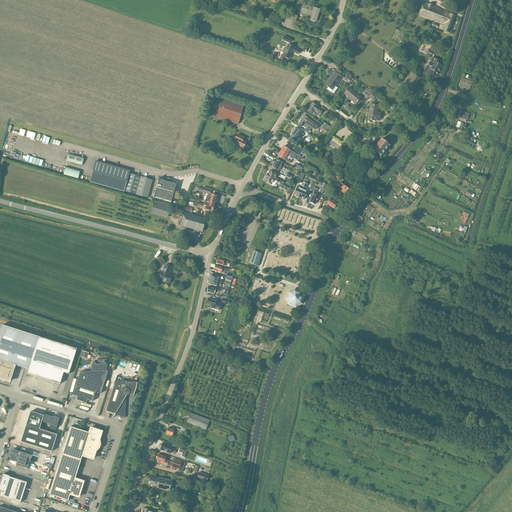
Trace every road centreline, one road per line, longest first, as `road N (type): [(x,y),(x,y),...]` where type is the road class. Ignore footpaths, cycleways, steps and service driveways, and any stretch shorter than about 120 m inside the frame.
road 1 (track): [(276,511),(300,387),(326,377),(337,340),(367,308),(392,232),(406,226),(463,251),(476,240)]
road 2 (secondary): [(243,503),(273,369),(340,226)]
road 3 (unclassified): [(126,511),(193,328),(209,254)]
road 4 (secondary): [(340,226),(434,110),(472,0)]
road 5 (unclassified): [(209,254),(0,201)]
road 6 (unclassified): [(248,173),(322,51),(343,0)]
road 7 (unclassified): [(94,511),(117,430),(16,395)]
road 8 (unknown): [(243,184),(87,150)]
road 9 (track): [(511,249),(476,240),(511,123)]
